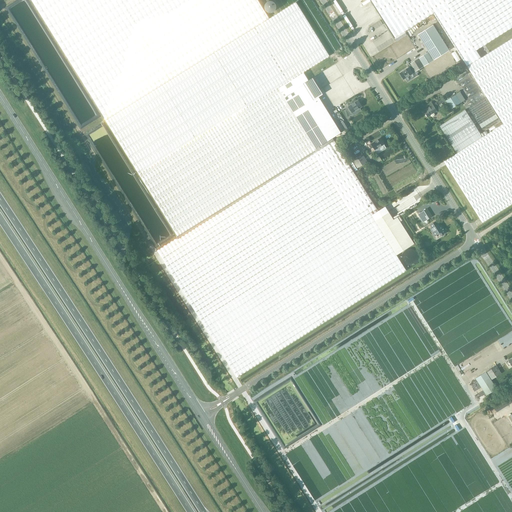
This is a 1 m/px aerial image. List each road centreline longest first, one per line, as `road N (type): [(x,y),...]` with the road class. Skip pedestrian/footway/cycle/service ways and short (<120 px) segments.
road 1 (trunk): [(203,511),(0,199)]
road 2 (trunk): [(0,218),(190,511)]
road 3 (unclassified): [(229,397),(476,241)]
road 4 (unclassified): [(476,241),(322,0)]
road 5 (secondary): [(116,280),(0,95)]
road 6 (secondary): [(116,280),(198,416)]
road 7 (secondary): [(201,410),(116,280)]
